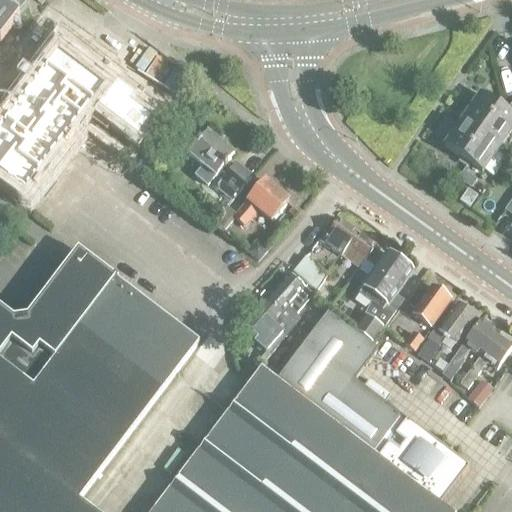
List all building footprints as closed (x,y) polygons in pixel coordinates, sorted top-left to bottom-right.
[(0,0),(0,41),(27,6),(18,0),(0,0)] [(0,180),(26,201),(86,123),(134,159),(162,123),(67,49),(0,136),(0,180)] [(461,124),(499,149),(511,130),(511,119),(480,97),(461,124)] [(499,149),(461,124),(443,149),(481,176),(499,149)] [(211,183),(215,179),(233,157),(207,135),(198,145),(181,131),(174,139),(191,154),(189,157),(202,169),(199,172),(200,178),(207,183),(211,183)] [(149,145),(132,167),(148,180),(156,169),(145,160),(154,149),(149,145)] [(251,179),(236,166),(220,184),(236,197),(251,179)] [(264,183),(236,216),(227,208),(212,226),(223,235),(235,221),(244,229),(258,213),(270,223),(287,203),(264,183)] [(467,192),(459,204),(469,210),(477,198),(467,192)] [(341,258),(357,236),(334,219),(318,242),(341,258)] [(357,236),(341,258),(359,271),(375,248),(357,236)] [(354,295),(379,313),(408,272),(383,254),(354,295)] [(317,293),(328,277),(306,258),(293,273),(317,293)] [(0,511),(90,511),(79,503),(199,346),(113,280),(109,286),(77,262),(18,340),(0,325),(0,511)] [(267,303),(295,328),(301,320),(295,314),(311,297),(289,278),(267,303)] [(431,330),(450,302),(431,288),(412,316),(431,330)] [(295,328),(267,303),(240,334),(240,338),(251,347),(254,347),(255,346),(265,355),(261,360),(266,364),(286,339),(295,328)] [(371,307),(353,332),(371,345),(393,314),(383,307),(379,313),(371,307)] [(456,307),(438,333),(437,332),(430,342),(429,341),(417,358),(429,366),(441,349),(439,348),(446,339),(455,345),(474,319),(456,307)] [(327,315),(275,383),(378,461),(406,424),(353,383),(376,353),(327,315)] [(462,347),(442,377),(451,383),(465,362),(464,362),(470,353),(479,359),(480,360),(480,359),(497,335),(479,323),(462,347)] [(404,347),(408,350),(415,355),(424,342),(413,334),(404,347)] [(480,360),(479,359),(460,386),(468,392),(487,364),(496,371),(511,349),(511,346),(497,335),(480,359),(480,360)] [(153,511),(445,511),(440,508),(378,461),(275,383),(260,371),(255,379),(153,511)] [(406,424),(378,461),(440,508),(468,471),(449,456),(451,453),(443,446),(440,450),(406,424)]
